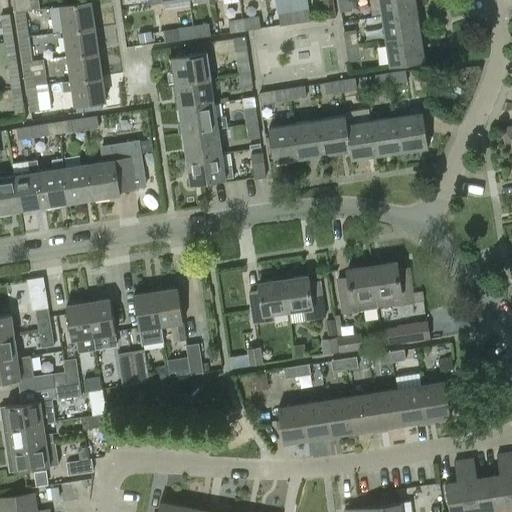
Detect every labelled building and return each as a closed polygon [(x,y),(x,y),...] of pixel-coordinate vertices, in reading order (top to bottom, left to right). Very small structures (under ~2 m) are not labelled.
[(13,0),(15,12),(40,8),(38,0),(13,0)] [(290,0),(293,11),(295,24),(311,22),(308,9),(307,9),(306,0),(290,0)] [(331,0),(322,0),(326,19),(334,18),(331,0)] [(352,11),(350,0),(338,0),(340,12),(352,11)] [(382,16),(418,10),(416,0),(370,0),(373,17),(382,16)] [(64,32),(95,27),(91,2),(60,7),(64,32)] [(418,10),(382,16),(386,41),(422,35),(418,10)] [(295,24),(293,11),(278,13),(280,26),(295,24)] [(19,38),(29,37),(25,12),(15,13),(19,38)] [(0,15),(4,40),(13,39),(10,14),(0,15)] [(169,42),(195,38),(193,26),(190,26),(188,16),(176,18),(178,29),(167,30),(169,42)] [(243,19),(245,31),(260,29),(259,16),(243,19)] [(230,33),(245,31),(243,19),(228,21),(230,33)] [(193,26),(195,38),(210,36),(209,23),(193,26)] [(67,56),(98,52),(95,27),(64,32),(67,56)] [(346,48),(358,46),(356,29),(343,32),(346,48)] [(138,35),(139,43),(151,41),(150,33),(138,35)] [(422,35),(386,41),(390,67),(426,61),(422,35)] [(33,61),(29,37),(19,38),(23,63),(33,61)] [(247,50),(245,37),(234,38),(235,52),(247,50)] [(13,39),(4,40),(8,65),(17,63),(13,39)] [(361,60),(358,46),(346,48),(348,62),(361,60)] [(62,82),(102,76),(98,52),(67,56),(71,81),(62,82)] [(175,83),(212,78),(208,52),(171,57),(175,83)] [(236,59),(238,74),(251,72),(249,57),(236,59)] [(33,61),(23,63),(27,87),(36,86),(47,84),(43,60),(33,61)] [(17,63),(8,65),(11,89),(21,88),(17,63)] [(390,72),(392,84),(408,82),(406,70),(390,72)] [(251,72),(238,74),(240,89),(253,87),(251,72)] [(377,87),(392,84),(390,72),(375,75),(377,87)] [(102,76),(62,82),(63,92),(72,90),(75,106),(106,102),(102,76)] [(175,83),(179,108),(215,103),(212,78),(175,83)] [(340,80),(342,92),(357,90),(355,78),(340,80)] [(327,95),(342,92),(340,80),(324,82),(327,95)] [(305,85),(289,88),(291,100),(307,98),(305,85)] [(38,95),(36,86),(27,87),(30,112),(52,109),(49,93),(38,95)] [(21,88),(11,89),(15,114),(25,113),(21,88)] [(291,100),(289,88),(269,91),(271,103),(291,100)] [(269,91),(259,93),(261,105),(271,103),(269,91)] [(242,98),(246,123),(258,121),(254,96),(242,98)] [(215,103),(179,108),(182,133),(227,126),(226,116),(218,118),(215,103)] [(397,116),(402,152),(429,148),(423,112),(397,116)] [(82,117),(84,130),(99,127),(97,115),(82,117)] [(320,120),(325,155),(350,151),(351,160),(352,160),(346,124),(345,124),(344,116),(320,120)] [(372,120),(377,156),(402,152),(397,116),(372,120)] [(68,132),(84,130),(82,117),(66,120),(68,132)] [(294,123),(300,159),(325,155),(320,120),(294,123)] [(346,124),(352,160),(377,156),(372,120),(346,124)] [(258,121),(246,123),(248,139),(260,137),(258,121)] [(32,125),(34,137),(49,135),(47,123),(32,125)] [(274,163),(300,159),(294,123),(268,127),(274,163)] [(18,140),(34,137),(32,125),(16,128),(18,140)] [(227,126),(182,133),(186,158),(223,152),(219,128),(227,127),(227,126)] [(89,164),(95,200),(120,196),(120,192),(146,188),(139,142),(102,147),(104,162),(89,164)] [(225,168),(223,152),(186,158),(190,184),(227,179),(227,178),(234,177),(232,167),(225,168)] [(253,175),(266,173),(263,152),(251,154),(253,175)] [(14,175),(20,211),(44,207),(39,172),(38,172),(37,160),(28,162),(29,173),(14,175)] [(64,168),(70,203),(95,200),(89,164),(64,168)] [(39,172),(44,207),(70,203),(64,168),(39,172)] [(0,213),(20,211),(14,175),(0,177),(0,213)] [(373,265),(378,298),(391,296),(392,307),(415,303),(410,267),(399,268),(398,262),(373,265)] [(378,298),(373,265),(348,269),(349,276),(336,278),(341,313),(364,310),(362,300),(378,298)] [(308,275),(284,279),(289,312),(303,310),(304,316),(325,312),(320,280),(309,282),(308,275)] [(289,312),(284,279),(259,282),(261,291),(250,293),(255,322),(274,319),(273,315),(289,312)] [(157,291),(162,326),(173,324),(176,341),(187,340),(178,288),(157,291)] [(161,326),(162,326),(157,291),(135,295),(140,330),(143,345),(163,342),(161,326)] [(89,302),(95,337),(117,334),(111,298),(89,302)] [(94,338),(95,337),(89,302),(66,306),(72,341),(77,340),(78,352),(96,349),(94,338)] [(35,310),(39,336),(52,333),(48,308),(35,310)] [(0,338),(14,337),(10,314),(0,316),(0,338)] [(335,319),(326,321),(328,335),(337,333),(336,323),(335,319)] [(397,325),(400,343),(430,339),(428,320),(397,325)] [(52,333),(39,336),(41,347),(54,345),(52,333)] [(338,337),(337,337),(339,352),(363,348),(361,333),(342,335),(338,336),(338,337)] [(0,361),(31,357),(31,356),(17,358),(14,337),(0,338),(0,361)] [(337,337),(321,339),(323,354),(339,352),(337,337)] [(190,374),(203,372),(199,343),(186,345),(190,374)] [(249,365),(251,365),(263,363),(260,347),(247,349),(249,365)] [(392,351),(393,362),(405,360),(404,349),(392,351)] [(143,350),(131,352),(132,358),(136,383),(148,381),(143,350)] [(380,364),(393,362),(392,351),(378,353),(380,364)] [(132,358),(131,352),(118,354),(123,385),(136,383),(132,358)] [(356,356),(344,358),(346,369),(358,367),(356,356)] [(34,377),(31,357),(0,361),(0,382),(21,380),(20,379),(34,377)] [(438,359),(440,370),(453,368),(451,357),(438,359)] [(68,386),(80,384),(76,358),(63,360),(64,371),(66,371),(68,386)] [(346,369),(344,358),(331,360),(333,371),(346,369)] [(297,366),(299,376),(310,374),(309,364),(297,366)] [(157,379),(169,377),(167,365),(155,367),(157,379)] [(285,378),(299,376),(297,366),(283,367),(285,378)] [(54,387),(68,386),(66,371),(64,371),(52,373),(52,374),(39,376),(41,389),(54,387)] [(268,386),(266,374),(254,376),(256,388),(268,386)] [(421,386),(427,420),(451,417),(446,382),(421,386)] [(68,386),(54,387),(56,399),(81,395),(80,384),(68,386)] [(398,389),(403,424),(427,420),(421,386),(398,389)] [(374,393),(379,428),(403,424),(398,389),(374,393)] [(89,392),(92,415),(95,414),(106,413),(102,390),(89,392)] [(350,397),(356,431),(379,428),(374,393),(350,397)] [(350,397),(327,400),(332,435),(356,431),(350,397)] [(40,401),(6,406),(0,407),(0,410),(2,422),(8,421),(9,428),(56,421),(52,399),(40,400),(40,401)] [(332,435),(327,400),(303,404),(308,439),(332,435)] [(284,442),(308,439),(303,404),(279,408),(284,442)] [(81,417),(83,430),(97,427),(95,414),(92,415),(81,417)] [(56,421),(9,428),(10,437),(4,438),(6,450),(46,445),(46,443),(43,423),(56,421)] [(46,445),(6,450),(8,463),(14,462),(15,471),(50,466),(58,465),(55,442),(46,443),(46,445)] [(489,476),(495,511),(511,507),(511,481),(507,453),(497,455),(500,474),(489,476)] [(91,458),(66,462),(68,475),(93,471),(91,458)] [(474,458),(465,460),(473,511),(487,511),(495,511),(489,476),(477,478),(474,458)] [(473,511),(465,460),(454,461),(458,481),(446,483),(450,511),(473,511)] [(39,485),(50,483),(49,470),(37,471),(39,485)] [(46,489),(48,499),(60,497),(58,487),(46,489)] [(0,511),(49,511),(49,509),(36,511),(34,493),(0,497),(0,511)] [(412,511),(411,501),(344,509),(344,511),(412,511)] [(183,511),(184,506),(160,502),(158,511),(183,511)]
